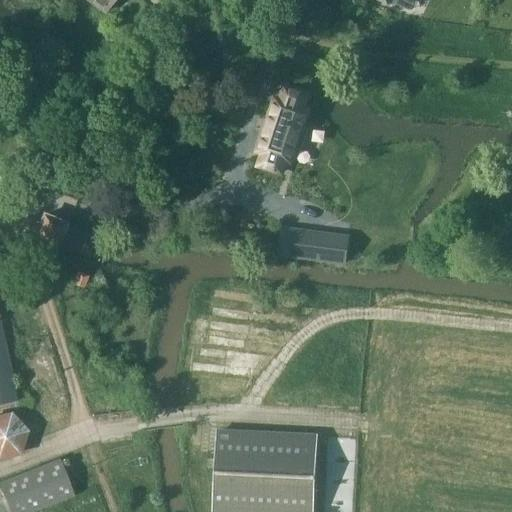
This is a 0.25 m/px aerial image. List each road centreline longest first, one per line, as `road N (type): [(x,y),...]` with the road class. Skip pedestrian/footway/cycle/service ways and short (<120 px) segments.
road 1 (track): [(511,330),(349,315),(319,325),(293,348),(246,416),(339,426),(332,511)]
road 2 (track): [(246,416),(195,413),(84,440),(49,305),(28,265),(0,258)]
road 3 (unclassified): [(0,207),(101,101),(222,0)]
